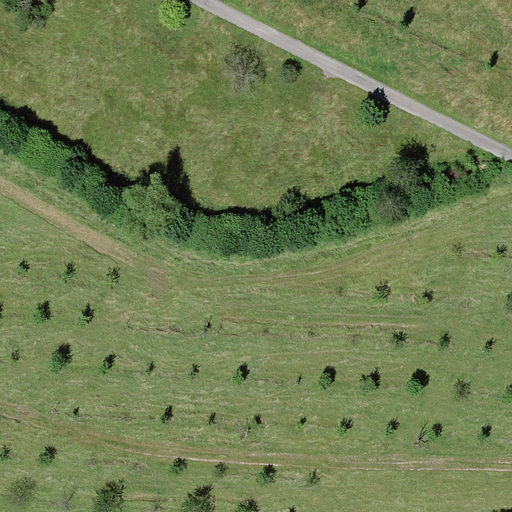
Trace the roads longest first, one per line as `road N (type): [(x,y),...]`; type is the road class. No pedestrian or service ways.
road 1 (track): [(511,468),(189,458),(0,411)]
road 2 (track): [(202,0),(511,160)]
